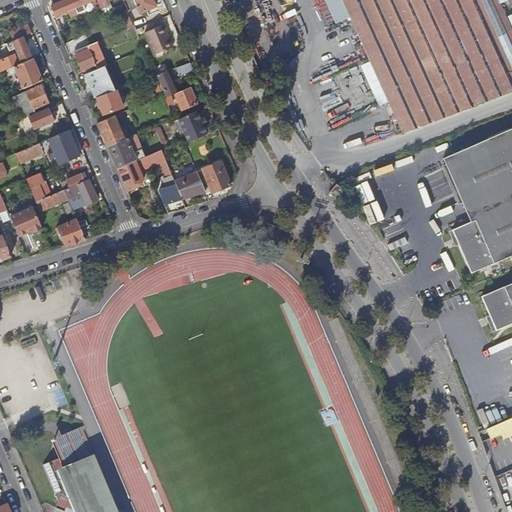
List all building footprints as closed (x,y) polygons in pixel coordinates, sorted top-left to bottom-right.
[(75,7),(72,0),(64,0),(51,6),(56,16),(75,7)] [(95,0),(72,0),(75,7),(78,13),(83,11),(80,5),(90,1),(92,6),(97,3),(95,0)] [(123,0),(124,3),(125,4),(128,11),(137,7),(140,14),(156,7),(153,0),(123,0)] [(511,32),(499,3),(497,0),(327,0),(326,1),(337,24),(351,18),(389,102),(403,132),(511,90),(511,32)] [(134,26),(129,12),(123,14),(129,28),(134,26)] [(32,32),(30,25),(17,31),(20,38),(23,36),(32,32)] [(145,33),(152,49),(170,41),(163,25),(145,33)] [(28,47),(23,36),(20,38),(13,40),(22,62),(32,58),(28,47)] [(75,51),(79,61),(83,70),(97,64),(98,68),(107,65),(97,41),(75,51)] [(170,41),(152,49),(154,55),(173,47),(170,41)] [(8,43),(1,46),(0,45),(0,48),(1,51),(10,48),(8,43)] [(19,63),(15,55),(2,60),(6,69),(15,65),(19,63)] [(41,80),(37,69),(32,58),(22,62),(19,63),(15,65),(24,87),(41,80)] [(190,63),(176,67),(179,75),(193,70),(190,63)] [(98,68),(85,74),(91,89),(93,88),(95,90),(98,89),(101,95),(116,90),(112,81),(104,84),(98,68)] [(167,71),(158,74),(167,97),(177,93),(167,71)] [(313,73),(314,79),(324,78),(323,71),(313,73)] [(49,102),(41,85),(12,97),(21,119),(24,117),(35,113),(34,109),(49,102)] [(167,97),(165,98),(168,104),(170,103),(174,102),(172,97),(176,96),(182,110),(197,103),(190,87),(177,93),(167,97)] [(117,89),(116,90),(101,95),(97,97),(103,114),(123,106),(117,89)] [(52,115),(51,113),(48,107),(35,113),(24,117),(25,120),(30,118),(35,128),(54,120),(52,115)] [(197,112),(179,119),(184,130),(189,141),(207,134),(204,126),(200,119),(197,112)] [(124,138),(114,115),(98,122),(108,145),(124,138)] [(179,119),(175,121),(179,131),(184,130),(179,119)] [(153,135),(150,127),(140,131),(143,139),(153,135)] [(511,128),(442,159),(470,222),(452,230),(471,274),(511,255),(511,128)] [(80,155),(75,143),(69,130),(49,138),(54,150),(48,152),(50,159),(56,156),(59,164),(80,155)] [(142,149),(135,133),(124,138),(108,145),(115,161),(142,149)] [(46,140),(16,152),(21,162),(44,152),(41,147),(46,145),(45,143),(47,142),(46,140)] [(175,181),(161,150),(141,158),(145,168),(161,161),(173,189),(160,193),(165,203),(182,198),(175,181)] [(145,168),(141,158),(118,168),(128,191),(142,183),(141,180),(143,179),(144,180),(149,178),(145,168)] [(197,171),(205,191),(206,192),(211,190),(212,192),(231,185),(221,160),(202,168),(202,169),(197,171)] [(205,191),(197,171),(175,181),(182,198),(205,191)] [(39,185),(45,182),(40,172),(27,178),(37,201),(44,198),(39,185)] [(68,179),(71,186),(85,180),(82,173),(68,179)] [(372,223),(398,213),(384,174),(357,183),(372,223)] [(71,186),(64,189),(66,194),(72,192),(73,194),(81,190),(87,203),(97,199),(88,179),(85,180),(71,186)] [(336,184),(328,193),(338,200),(348,188),(345,181),(336,184)] [(64,189),(44,198),(37,201),(41,211),(68,199),(66,194),(64,189)] [(32,203),(9,213),(19,236),(28,232),(32,230),(33,232),(43,228),(32,203)] [(76,218),(81,229),(88,226),(81,210),(74,213),(76,218)] [(61,232),(66,244),(85,239),(81,229),(76,218),(56,227),(59,233),(61,232)] [(405,231),(386,235),(389,248),(408,244),(405,231)] [(11,255),(2,235),(0,235),(0,255),(1,258),(11,255)] [(511,282),(481,296),(496,330),(511,323),(511,282)] [(511,416),(487,428),(491,438),(501,433),(504,438),(509,436),(511,434),(511,416)] [(116,511),(81,426),(68,431),(72,441),(58,447),(55,448),(59,457),(42,464),(57,501),(54,507),(64,511),(63,511),(116,511)] [(58,447),(72,441),(68,431),(54,437),(58,447)] [(0,511),(9,511),(4,500),(0,501),(0,511)]
